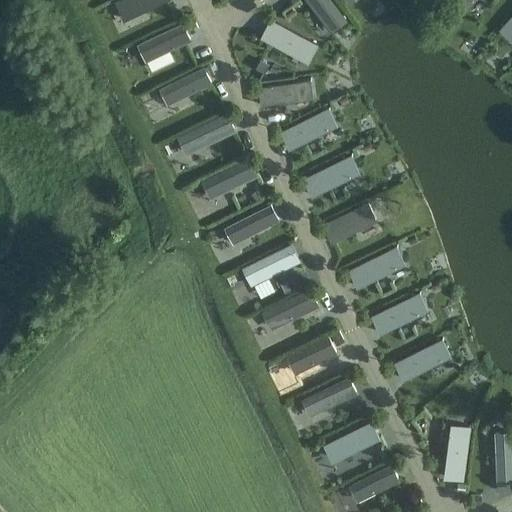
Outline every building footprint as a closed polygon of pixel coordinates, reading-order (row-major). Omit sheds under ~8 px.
[(115,0),(123,15),(154,0),(115,0)] [(333,0),(309,0),(332,29),(347,17),(333,0)] [(511,12),(500,27),(511,37),(511,12)] [(271,16),(261,32),(308,57),(317,41),(271,16)] [(194,18),(184,23),(189,34),(199,29),(194,18)] [(182,20),(137,41),(145,58),(191,37),(189,34),(182,20)] [(215,63),(207,66),(210,74),(218,70),(215,63)] [(204,64),(160,86),(168,102),(212,79),(204,64)] [(310,78),(259,84),(261,105),(313,98),(310,78)] [(329,104),(280,128),(289,145),(338,121),(329,104)] [(226,110),(177,134),(186,152),(235,128),(226,110)] [(235,111),(229,114),(233,123),(239,120),(241,119),(237,110),(235,111)] [(352,152),(303,176),(312,192),(360,168),(352,152)] [(250,154),(202,179),(210,196),(258,171),(250,154)] [(271,200),(225,225),(233,241),(280,217),(271,200)] [(369,200),(323,222),(331,239),(377,217),(369,200)] [(292,240),(243,265),(251,283),(301,257),(292,240)] [(397,243),(349,267),(357,283),(406,259),(397,243)] [(311,285),(263,309),(271,327),(320,303),(311,285)] [(420,289),(371,314),(380,330),(429,306),(420,289)] [(329,332),(287,354),(295,370),(337,348),(329,332)] [(444,335),(395,360),(403,376),(452,352),(444,335)] [(350,374),(303,397),(310,413),(358,389),(350,374)] [(372,417),(324,442),(333,459),(381,433),(372,417)] [(452,421),(445,474),(465,477),(472,424),(452,421)] [(511,429),(495,430),(498,479),(511,478),(511,429)] [(392,461),(349,482),(357,499),(401,477),(392,461)]
